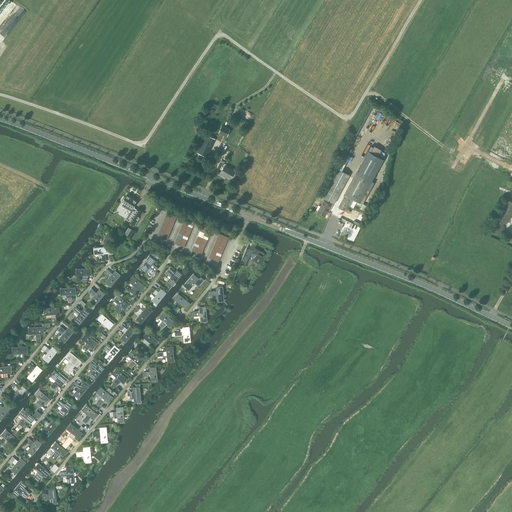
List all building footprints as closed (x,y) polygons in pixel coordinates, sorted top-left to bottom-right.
[(222,126),(219,133),(227,136),(230,130),(222,126)] [(206,135),(198,153),(207,157),(215,139),(206,135)] [(374,146),(371,152),(378,156),(381,150),(374,146)] [(371,152),(368,151),(345,194),(338,208),(345,211),(352,198),(363,203),(374,182),(371,181),(383,159),(378,156),(371,152)] [(341,162),(338,168),(339,169),(342,170),(351,154),(345,151),(340,161),(341,162)] [(231,178),(235,171),(225,166),(221,172),(231,178)] [(322,197),(334,203),(349,174),(338,168),(322,197)] [(133,208),(137,202),(133,199),(130,197),(126,195),(124,198),(123,197),(121,200),(122,201),(123,202),(122,205),(131,211),(126,219),(129,221),(135,225),(143,212),(137,208),(136,210),(133,208)] [(504,228),(511,212),(511,202),(506,199),(489,229),(500,235),(503,229),(505,230),(505,229),(504,228)] [(317,211),(324,215),(331,204),(324,200),(317,211)] [(241,263),(245,265),(251,255),(255,256),(254,257),(254,258),(254,259),(255,260),(255,261),(256,262),(257,262),(257,263),(258,263),(259,263),(260,263),(261,263),(262,262),(263,262),(263,261),(264,261),(264,260),(264,259),(264,258),(264,257),(264,256),(263,256),(264,252),(251,246),(250,248),(249,248),(249,249),(246,247),(245,250),(240,263),(241,262),(241,263)] [(147,258),(138,269),(144,274),(153,263),(147,258)] [(170,268),(166,273),(170,277),(171,277),(175,272),(170,268)] [(167,282),(172,287),(183,275),(177,270),(167,282)] [(106,284),(112,289),(122,277),(116,272),(106,284)] [(193,275),(182,288),(187,292),(198,278),(193,275)] [(145,286),(133,276),(130,281),(141,291),(145,286)] [(199,279),(195,283),(198,286),(197,286),(198,287),(204,280),(201,277),(199,279)] [(134,286),(130,291),(134,294),(138,289),(134,286)] [(94,296),(97,293),(91,288),(88,291),(94,296)] [(151,301),(157,306),(167,294),(161,289),(151,301)] [(89,303),(95,309),(105,297),(99,291),(89,303)] [(178,294),(173,300),(183,309),(188,303),(178,294)] [(118,296),(114,301),(125,309),(129,304),(118,296)] [(135,320),(141,325),(152,313),(145,308),(135,320)] [(58,309),(43,311),(43,318),(59,316),(58,309)] [(74,322),(80,327),(90,315),(84,310),(74,322)] [(163,313),(159,318),(170,327),(173,322),(163,313)] [(114,324),(102,314),(98,319),(109,329),(114,324)] [(162,321),(157,327),(161,330),(166,324),(163,321),(162,321)] [(103,323),(97,331),(101,333),(106,326),(103,323)] [(120,339),(126,344),(136,332),(130,327),(120,339)] [(190,327),(183,328),(184,343),(192,343),(190,327)] [(57,341),(64,347),(74,335),(67,329),(57,341)] [(158,342),(147,332),(141,338),(153,348),(158,342)] [(98,343),(86,333),(82,338),(93,348),(98,343)] [(104,358),(110,363),(120,351),(114,346),(104,358)] [(42,361),(48,366),(58,354),(52,349),(42,361)] [(173,349),(166,349),(167,364),(174,364),(173,349)] [(144,360),(132,350),(128,355),(140,365),(144,360)] [(82,362),(71,352),(66,357),(78,367),(82,362)] [(132,360),(128,365),(132,368),(135,364),(137,363),(136,362),(133,360),(132,360)] [(69,364),(64,370),(69,373),(71,371),(71,370),(73,368),(75,365),(71,362),(69,364)] [(29,363),(25,368),(31,372),(31,373),(35,368),(35,367),(34,366),(32,366),(29,363)] [(88,377),(94,382),(104,370),(98,365),(88,377)] [(27,379),(33,384),(43,372),(37,367),(27,379)] [(156,369),(149,370),(150,385),(158,384),(156,369)] [(128,379),(116,370),(112,374),(124,384),(128,379)] [(67,381),(55,371),(51,377),(62,386),(67,381)] [(113,381),(113,384),(116,386),(119,382),(120,383),(120,382),(121,382),(121,381),(116,377),(116,378),(113,381)] [(73,396),(79,401),(89,389),(83,384),(73,396)] [(12,398),(17,403),(26,391),(21,387),(12,398)] [(112,398),(101,388),(97,393),(109,402),(112,398)] [(140,388),(133,389),(135,404),(142,403),(140,388)] [(51,399),(39,390),(34,396),(45,406),(51,399)] [(102,397),(97,403),(100,406),(105,400),(105,399),(102,397)] [(57,415),(63,420),(73,408),(67,403),(57,415)] [(86,407),(83,411),(93,420),(97,416),(86,407)] [(0,412),(0,420),(2,421),(9,412),(4,408),(0,412)] [(35,419),(24,409),(19,414),(31,423),(35,419)] [(123,409),(115,410),(116,425),(124,424),(123,409)] [(82,420),(86,423),(90,418),(87,415),(82,420)] [(41,434),(47,439),(57,427),(51,422),(41,434)] [(72,424),(68,429),(78,437),(83,432),(72,424)] [(6,431),(1,437),(11,446),(16,440),(6,431)] [(68,439),(62,445),(66,448),(71,442),(71,441),(73,439),(75,435),(72,433),(70,436),(68,439)] [(26,453),(32,458),(42,446),(36,441),(26,453)] [(56,442),(52,447),(63,457),(68,452),(56,442)] [(90,450),(82,450),(83,466),(91,465),(90,450)] [(56,451),(51,456),(55,460),(60,454),(56,451)] [(10,472),(16,477),(26,465),(20,460),(10,472)] [(39,465),(36,469),(46,477),(49,473),(39,465)] [(38,474),(35,478),(38,481),(41,477),(42,478),(43,477),(44,476),(38,471),(38,472),(37,473),(38,474)] [(12,493),(17,497),(27,485),(22,481),(12,493)] [(24,488),(21,492),(21,493),(23,494),(22,495),(25,498),(26,497),(27,497),(30,493),(27,490),(24,488)] [(56,489),(49,489),(51,505),(57,504),(56,489)]
